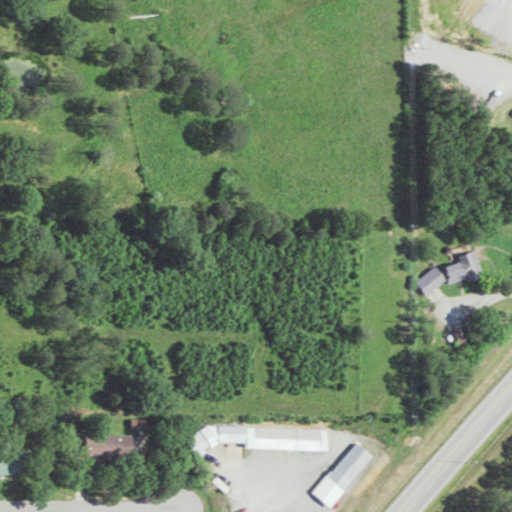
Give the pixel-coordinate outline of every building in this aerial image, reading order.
[(461,253),(463,261),(448,265),(453,283),(487,274),(480,249),(461,253)] [(451,279),(440,265),(420,281),(430,295),(451,279)] [(148,427),(148,421),(141,421),(142,418),(135,418),(135,427),(148,427)] [(334,429),(196,425),(196,444),(251,445),(251,447),(334,450),(334,429)] [(134,434),(89,434),(90,454),(134,454),(134,434)] [(320,494),(337,507),(378,453),(360,440),(320,494)] [(0,472),(22,473),(23,450),(0,449),(0,472)]
